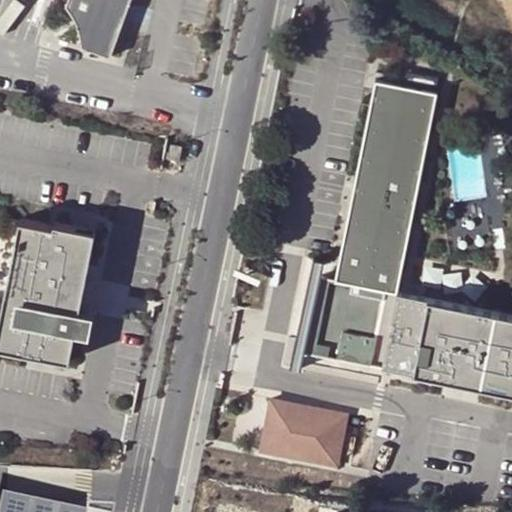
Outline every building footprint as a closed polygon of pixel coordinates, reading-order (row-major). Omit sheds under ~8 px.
[(67,0),(66,6),(66,7),(73,17),(78,28),(80,37),(81,47),(110,58),(117,38),(130,0),(67,0)] [(376,78),(336,276),(320,273),(305,348),(388,365),(511,390),(511,313),(397,290),(439,90),(376,78)] [(181,147),(171,145),(169,160),(178,162),(181,147)] [(0,322),(0,347),(70,362),(76,330),(85,331),(89,315),(80,313),(96,231),(56,223),(54,226),(21,220),(0,322)] [(339,463),(349,414),(272,399),(263,449),(339,463)]
